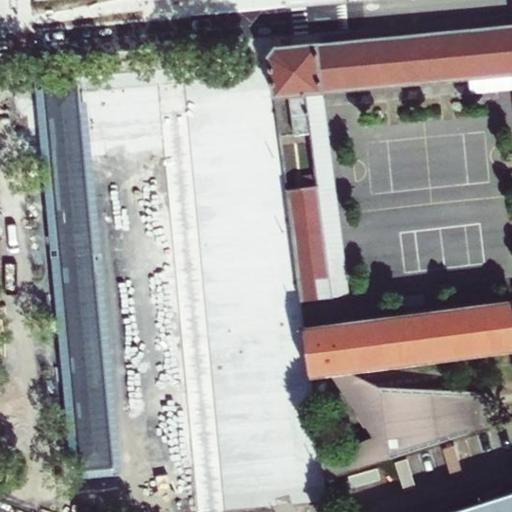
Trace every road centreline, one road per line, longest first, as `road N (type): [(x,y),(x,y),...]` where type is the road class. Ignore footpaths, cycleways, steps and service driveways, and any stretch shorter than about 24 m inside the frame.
road 1 (tertiary): [(0,47),(511,1)]
road 2 (residential): [(511,466),(369,511)]
